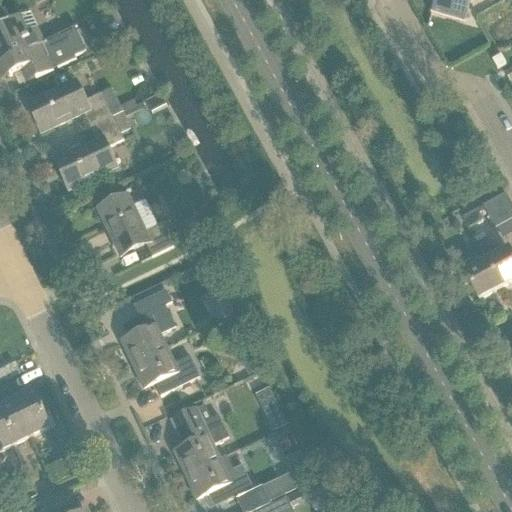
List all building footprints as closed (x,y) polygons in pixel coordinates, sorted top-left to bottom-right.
[(435,0),(431,15),(464,25),(471,0),(435,0)] [(75,31),(47,44),(32,13),(0,28),(0,82),(21,72),(27,85),(76,61),(75,58),(86,53),(84,51),(76,32),(75,31)] [(84,29),(76,32),(84,51),(93,47),(84,29)] [(479,36),(443,55),(449,65),(484,46),(479,36)] [(501,56),(492,61),(497,70),(506,65),(501,56)] [(59,91),(31,105),(44,134),(84,115),(91,129),(113,119),(123,114),(112,90),(84,103),(71,75),(55,82),(59,91)] [(124,142),(113,119),(91,129),(97,144),(58,162),(71,191),(114,171),(105,151),(124,142)] [(511,206),(506,195),(484,208),(490,219),(511,206)] [(100,213),(121,257),(145,245),(152,259),(175,248),(164,224),(145,233),(129,199),(100,213)] [(490,219),(496,230),(511,220),(511,206),(490,219)] [(501,290),(511,283),(511,257),(508,250),(496,257),(484,236),(475,241),(501,290)] [(475,241),(486,262),(464,274),(479,302),(501,290),(475,241)] [(211,267),(198,273),(221,320),(234,314),(223,290),(211,267)] [(141,321),(146,332),(122,344),(133,367),(166,351),(160,339),(177,331),(166,310),(172,307),(166,294),(135,310),(141,321)] [(133,367),(145,390),(155,385),(162,399),(200,380),(190,359),(174,367),(166,351),(133,367)] [(254,359),(244,364),(250,376),(260,370),(254,359)] [(3,372),(8,382),(20,377),(15,366),(3,372)] [(11,401),(30,440),(47,432),(40,417),(28,392),(11,401)] [(0,420),(13,448),(30,440),(11,401),(0,405),(0,420)] [(219,418),(212,422),(205,407),(172,423),(185,450),(175,454),(186,478),(220,462),(214,449),(230,442),(219,418)] [(48,414),(40,417),(47,432),(55,428),(48,414)] [(0,454),(13,448),(0,420),(0,454)] [(234,474),(227,458),(220,462),(186,478),(197,501),(222,489),(229,504),(255,492),(244,469),(234,474)] [(292,476),(264,489),(271,504),(299,491),(292,476)] [(317,486),(306,491),(310,501),(322,496),(317,486)] [(292,511),(287,500),(261,511),(292,511)]
